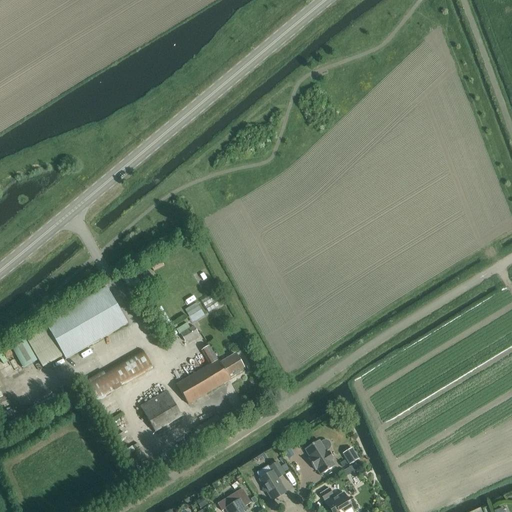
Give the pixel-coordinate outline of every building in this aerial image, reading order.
[(133,271),(128,273),(121,277),(126,286),(133,282),(137,280),(133,271)] [(42,368),(63,356),(65,360),(127,325),(106,289),(24,336),(42,368)] [(185,311),(189,317),(200,310),(196,303),(185,311)] [(198,335),(193,326),(180,334),(185,343),(198,335)] [(23,369),(36,361),(21,335),(8,343),(23,369)] [(188,405),(229,381),(229,380),(244,371),(235,355),(219,364),(209,347),(201,351),(210,366),(176,386),(188,405)] [(91,404),(152,369),(141,350),(80,385),(91,404)] [(155,433),(181,418),(166,392),(140,407),(155,433)] [(201,441),(223,427),(217,416),(194,430),(201,441)] [(128,439),(121,443),(124,448),(131,444),(128,439)] [(320,476),(334,467),(331,461),(333,460),(329,453),(327,454),(326,453),(329,451),(330,449),(331,447),(330,445),(329,443),(327,441),(325,441),(323,441),(320,443),(319,441),(305,450),(309,458),(308,459),(315,471),(317,470),(320,476)] [(290,449),(284,453),(288,460),(294,456),(290,449)] [(354,454),(345,460),(349,466),(358,460),(354,454)] [(262,492),(267,493),(272,502),(286,493),(277,479),(284,475),(277,463),(270,467),(272,472),(259,480),(263,487),(262,492)] [(357,463),(349,468),(352,472),(360,468),(357,463)] [(144,477),(141,472),(133,476),(137,482),(144,477)] [(320,495),(326,505),(330,511),(338,511),(341,510),(342,511),(353,511),(357,510),(350,499),(347,500),(343,494),(335,499),(329,489),(320,495)] [(243,511),(247,510),(241,499),(225,509),(226,511),(243,511)] [(202,500),(197,504),(201,509),(206,506),(202,500)]
